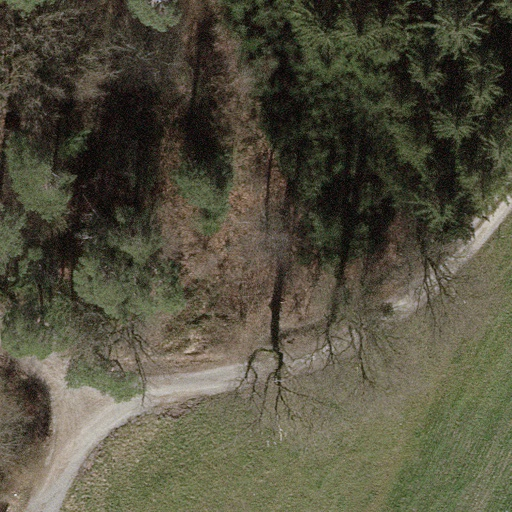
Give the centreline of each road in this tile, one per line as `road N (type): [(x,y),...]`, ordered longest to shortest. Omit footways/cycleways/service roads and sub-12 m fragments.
road 1 (track): [(511,196),(399,304),(241,375),(119,410),(58,485),(47,511)]
road 2 (track): [(119,410),(0,319)]
